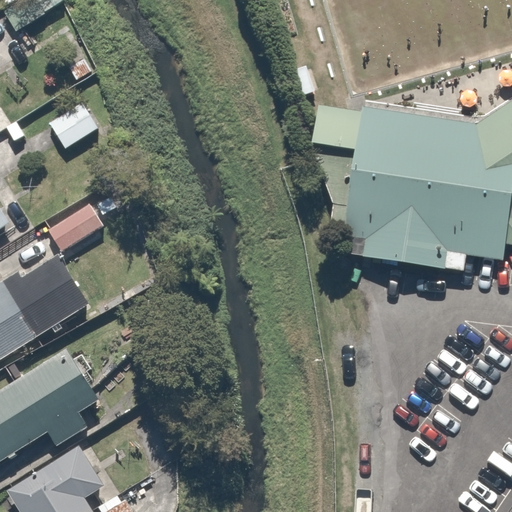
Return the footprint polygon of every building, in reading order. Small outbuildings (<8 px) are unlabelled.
[(511,102),(478,125),(364,108),(363,113),(319,106),(312,145),(343,234),(339,254),(464,273),(467,256),(503,262),(506,246),(511,246),(511,102)] [(69,118),(36,141),(54,166),(86,143),(69,118)] [(76,216),(38,240),(53,264),(91,239),(76,216)] [(0,363),(88,309),(60,263),(31,281),(27,274),(0,290),(0,363)] [(69,360),(0,400),(0,473),(51,444),(58,455),(89,437),(82,425),(101,414),(69,360)] [(82,449),(3,498),(11,511),(89,511),(87,508),(110,493),(82,449)]
